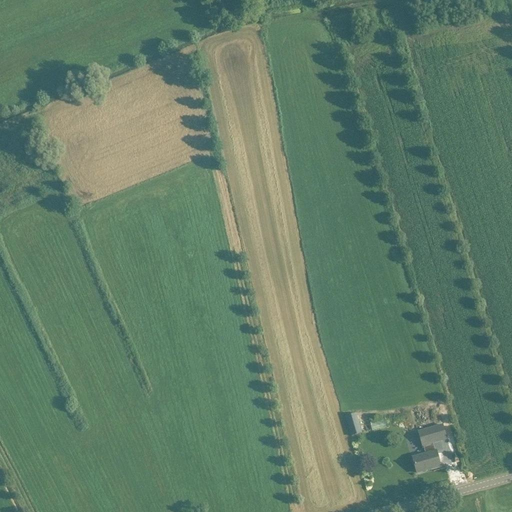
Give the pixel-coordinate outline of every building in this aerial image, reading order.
[(359,412),(374,407),(368,388),(353,392),(359,412)] [(373,411),(374,419),(390,417),(389,409),(373,411)] [(356,414),(346,417),(352,437),(362,434),(356,414)] [(425,454),(413,458),(417,473),(441,467),(436,451),(435,452),(433,444),(446,440),(442,425),(418,433),(422,447),(423,447),(425,454)] [(362,463),(372,463),(371,447),(361,447),(362,463)]
